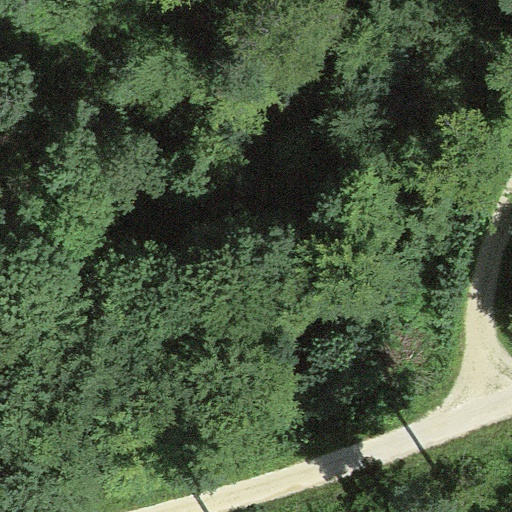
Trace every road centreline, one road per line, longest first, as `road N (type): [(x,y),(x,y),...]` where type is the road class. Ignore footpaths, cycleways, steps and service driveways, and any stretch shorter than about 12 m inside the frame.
road 1 (track): [(511,396),(455,422),(175,511)]
road 2 (track): [(455,422),(477,267),(511,201)]
